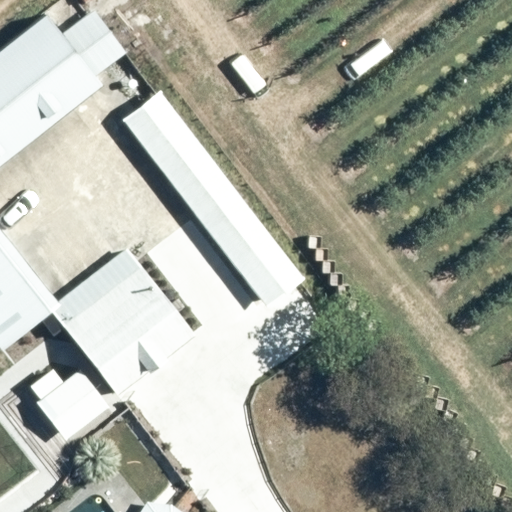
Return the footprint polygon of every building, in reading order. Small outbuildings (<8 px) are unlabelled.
[(0,155),(129,52),(92,6),(62,31),(43,7),(0,41),(0,155)] [(302,276),(156,84),(118,113),(264,305),(302,276)] [(48,300),(0,239),(0,347),(50,309),(45,302),(48,300)] [(50,309),(116,393),(194,331),(123,241),(48,300),(45,302),(50,309)] [(108,404),(74,357),(29,389),(62,437),(108,404)]
